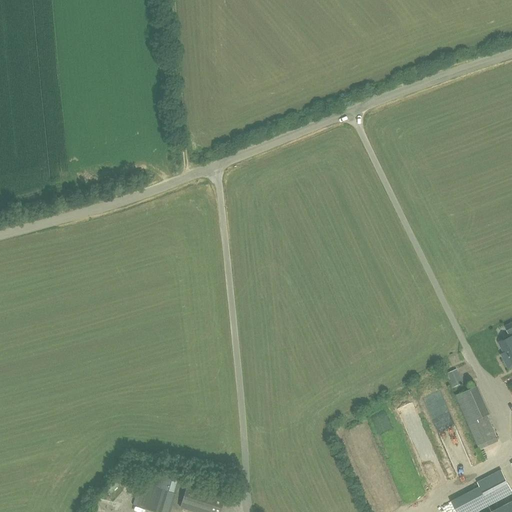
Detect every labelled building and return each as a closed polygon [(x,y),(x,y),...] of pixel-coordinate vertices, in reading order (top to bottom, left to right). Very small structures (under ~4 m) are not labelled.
[(511,365),(511,335),(499,342),(506,356),(503,357),(508,367),(511,365)] [(463,383),(457,369),(448,373),(454,387),(463,383)] [(487,441),(497,437),(487,415),(490,414),(477,385),(455,395),(479,449),(489,445),(487,441)] [(402,401),(408,418),(417,415),(410,398),(402,401)] [(403,450),(395,454),(410,493),(419,489),(403,450)] [(465,480),(471,477),(466,470),(461,473),(465,480)] [(136,506),(151,511),(154,511),(170,511),(179,483),(155,476),(152,485),(143,482),(136,506)] [(187,484),(181,502),(180,507),(194,511),(209,511),(210,511),(212,511),(220,511),(225,496),(187,484)] [(511,511),(511,500),(489,511),(511,511)]
